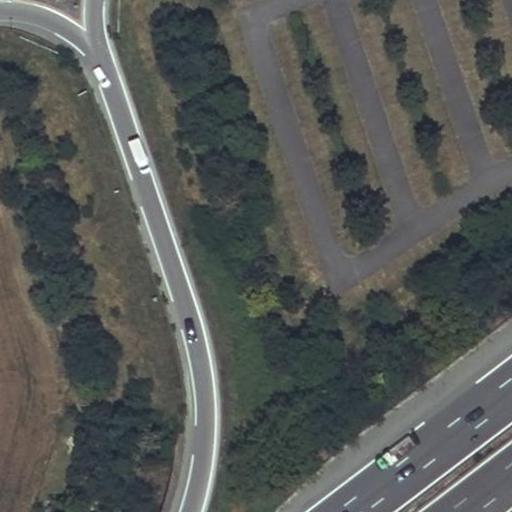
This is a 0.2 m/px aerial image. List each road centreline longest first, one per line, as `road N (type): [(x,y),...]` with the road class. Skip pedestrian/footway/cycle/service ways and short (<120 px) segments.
road 1 (motorway): [(105,65),(190,317),(203,384),(206,451),(190,511)]
road 2 (motorway): [(511,382),(344,511)]
road 3 (motorway): [(0,13),(43,18),(83,40),(105,65)]
